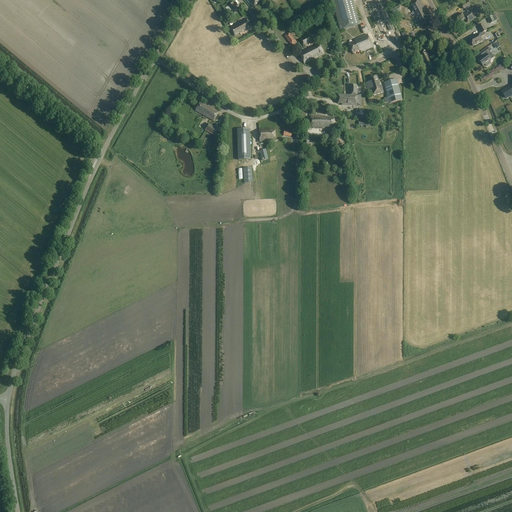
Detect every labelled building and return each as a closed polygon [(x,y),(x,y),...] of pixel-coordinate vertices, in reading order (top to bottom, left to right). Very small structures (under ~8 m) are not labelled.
[(259,0),(245,0),(251,8),(261,2),(259,0)] [(333,0),(332,0),(340,31),(356,27),(356,26),(360,25),(353,0),(333,0)] [(386,0),(384,1),(388,9),(393,7),(389,0),(386,0)] [(422,26),(429,22),(426,16),(428,16),(420,0),(410,6),(416,18),(417,18),(422,26)] [(470,10),(468,7),(471,5),(468,1),(461,6),(464,10),(465,9),(468,13),(463,16),(462,14),(455,18),(459,24),(465,20),(468,23),(476,18),(473,14),(480,9),(478,5),(470,10)] [(376,2),(362,7),(373,37),(386,32),(379,13),(380,13),(376,2)] [(228,7),(234,14),(239,10),(233,3),(228,7)] [(398,6),(391,10),(393,14),(401,10),(398,6)] [(241,35),(252,29),(246,18),(236,24),(237,25),(230,28),(235,36),(240,33),(241,35)] [(483,32),(487,30),(484,24),(478,27),(482,33),(479,34),(469,39),(473,46),(482,41),(481,37),(484,35),(483,32)] [(285,37),(292,46),(296,43),(289,33),(285,37)] [(361,52),(373,47),(368,35),(354,40),(355,42),(349,45),(353,54),(360,51),(361,52)] [(312,42),(309,36),(300,40),(303,46),(312,42)] [(317,57),(324,53),(319,44),(313,48),(312,47),(299,53),(304,64),(317,57)] [(483,65),(484,64),(486,66),(487,66),(490,64),(489,61),(491,59),(489,56),(492,54),(488,49),(481,55),(482,57),(479,60),(483,65)] [(426,71),(436,66),(431,55),(429,56),(427,51),(420,54),(424,62),(422,63),(426,71)] [(428,83),(439,78),(437,72),(426,78),(428,83)] [(373,95),(383,92),(381,84),(379,85),(377,76),(368,79),(373,95)] [(501,91),(506,99),(510,97),(511,96),(511,76),(511,77),(511,84),(506,88),(501,91)] [(384,83),(390,103),(403,99),(397,79),(384,83)] [(361,106),(361,95),(357,95),(358,86),(351,85),(351,96),(338,95),(338,104),(342,104),(342,105),(361,106)] [(214,121),(219,111),(208,105),(207,107),(200,103),(195,112),(200,114),(201,114),(214,121)] [(358,121),(362,121),(363,110),(354,110),(354,117),(358,117),(358,121)] [(376,116),(376,111),(367,110),(367,120),(373,121),(373,116),(376,116)] [(334,127),(335,118),(327,118),(327,117),(311,116),(310,128),(324,129),(324,127),(334,127)] [(205,129),(216,136),(220,130),(208,123),(205,129)] [(275,140),(276,129),(271,129),(271,128),(260,128),(260,141),(268,141),(268,140),(275,140)] [(239,161),(250,160),(249,129),(238,130),(239,161)] [(263,161),(269,159),(266,150),(260,152),(263,161)] [(245,183),(253,183),(252,168),(244,168),(245,183)]
